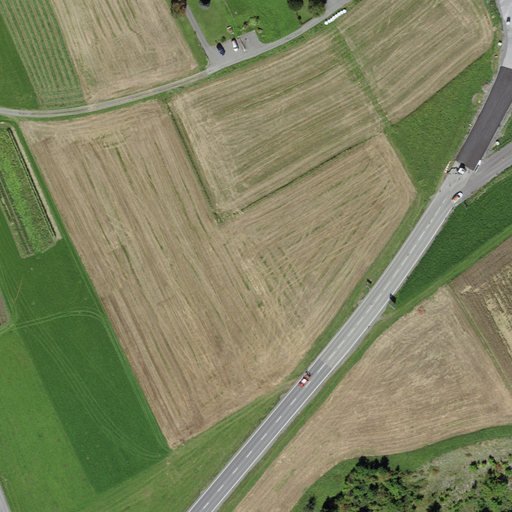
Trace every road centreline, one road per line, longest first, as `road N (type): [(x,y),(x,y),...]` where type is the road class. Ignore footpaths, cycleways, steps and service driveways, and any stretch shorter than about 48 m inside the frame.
road 1 (primary): [(511,74),(464,170),(395,277),(200,511)]
road 2 (track): [(0,112),(81,111),(214,69)]
road 3 (residential): [(214,69),(280,43),(345,0)]
